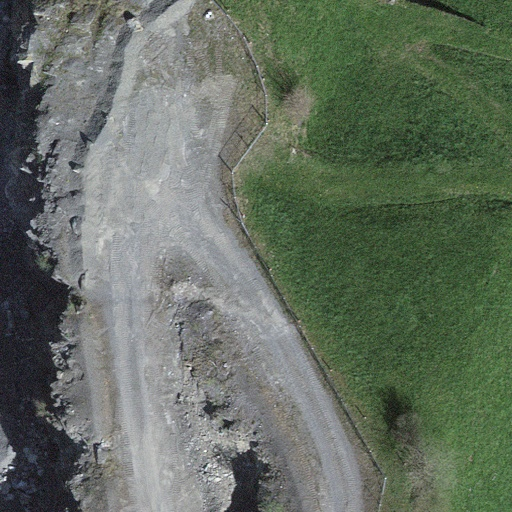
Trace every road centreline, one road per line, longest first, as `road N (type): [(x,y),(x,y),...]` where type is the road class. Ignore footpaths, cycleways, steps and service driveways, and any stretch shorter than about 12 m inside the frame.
road 1 (track): [(324,511),(297,424),(224,283),(194,192),(194,87),(151,0)]
road 2 (track): [(194,192),(91,211),(0,271)]
